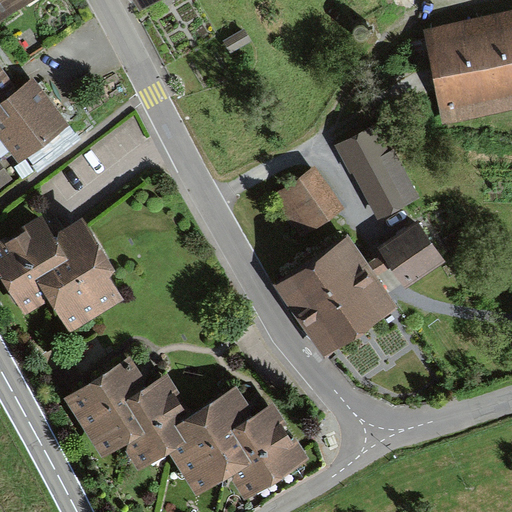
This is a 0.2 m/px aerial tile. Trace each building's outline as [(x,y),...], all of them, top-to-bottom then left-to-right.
[(0,0),(0,20),(0,21),(29,0),(0,0)] [(132,0),(139,11),(158,0),(132,0)] [(511,11),(424,30),(443,122),(511,107),(511,11)] [(243,28),(223,40),(231,53),(251,41),(243,28)] [(0,69),(0,132),(19,160),(67,127),(40,89),(35,81),(17,93),(4,74),(0,69)] [(381,122),(336,147),(350,172),(354,172),(380,219),(422,196),(381,122)] [(0,161),(0,188),(13,179),(0,161)] [(320,167),(279,196),(305,233),(347,205),(320,167)] [(43,219),(0,244),(0,271),(28,315),(49,301),(70,334),(124,299),(111,279),(120,273),(84,215),(60,230),(53,235),(43,219)] [(381,254),(368,262),(377,275),(389,267),(404,289),(444,261),(417,221),(404,229),(376,247),(381,254)] [(348,234),(275,286),(324,359),(400,309),(377,275),(368,262),(348,234)] [(128,368),(74,400),(103,449),(122,438),(158,417),(146,398),(139,385),(128,368)] [(168,385),(146,398),(158,417),(122,438),(139,467),(171,448),(197,433),(188,418),(168,385)] [(233,392),(188,418),(197,433),(171,448),(196,490),(229,471),(267,447),(252,423),(246,413),(233,392)] [(273,410),(252,423),(267,447),(229,471),(246,500),(306,463),(273,410)]
